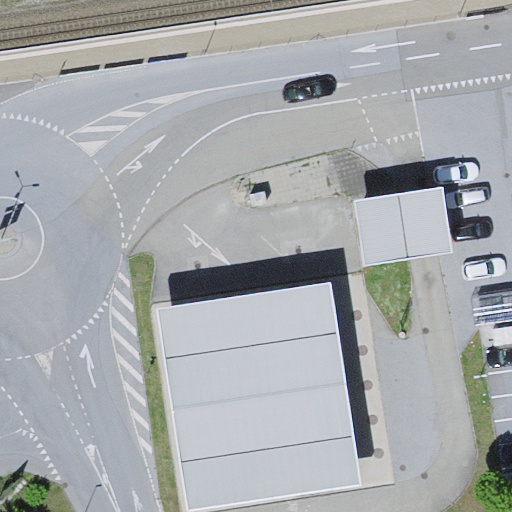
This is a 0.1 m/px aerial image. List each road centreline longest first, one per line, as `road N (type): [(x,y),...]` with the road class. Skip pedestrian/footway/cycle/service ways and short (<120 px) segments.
road 1 (unclassified): [(28,347),(54,335),(90,291),(93,234),(63,186),(3,164)]
road 2 (unclassified): [(111,511),(28,347)]
